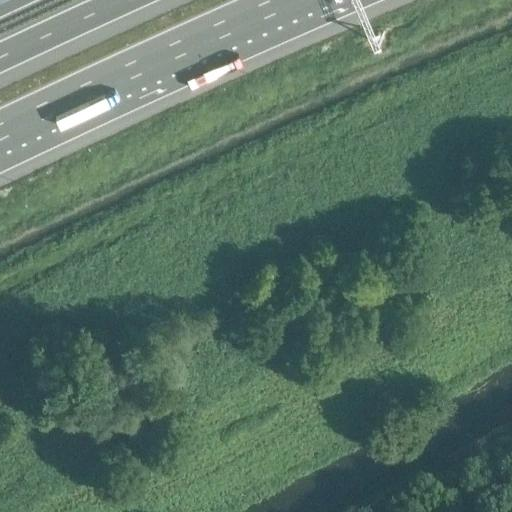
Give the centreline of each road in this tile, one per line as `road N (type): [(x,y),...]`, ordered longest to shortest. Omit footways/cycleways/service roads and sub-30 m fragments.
road 1 (motorway): [(0,128),(285,0)]
road 2 (motorway): [(0,56),(125,0)]
